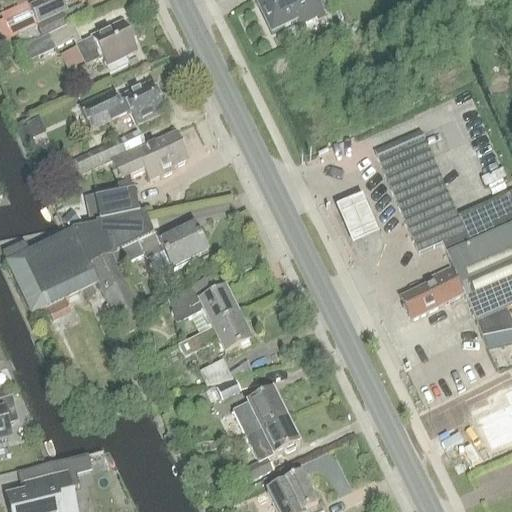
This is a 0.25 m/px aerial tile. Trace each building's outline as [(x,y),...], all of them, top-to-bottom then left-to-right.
[(3,22),(0,23),(0,36),(3,43),(15,37),(16,40),(17,39),(22,50),(62,31),(56,18),(67,13),(62,3),(69,0),(41,0),(43,3),(29,9),(30,11),(29,11),(26,5),(17,9),(1,16),(3,22)] [(23,0),(13,0),(17,9),(26,5),(23,0)] [(316,0),(262,0),(255,4),(271,36),(296,23),(300,30),(325,18),(316,0)] [(22,51),(20,52),(27,66),(74,43),(86,68),(103,60),(111,76),(129,67),(125,60),(136,54),(135,51),(136,48),(133,42),(130,41),(123,26),(82,46),(72,26),(62,31),(22,50),(22,51)] [(116,101),(112,92),(79,108),(91,134),(111,125),(111,127),(130,118),(136,130),(145,125),(146,127),(149,126),(148,123),(164,116),(163,113),(164,112),(160,103),(159,104),(150,87),(122,101),(121,99),(116,101)] [(37,119),(23,126),(31,141),(44,134),(37,119)] [(120,142),(64,167),(73,180),(145,148),(138,134),(120,142)] [(442,246),(447,257),(481,339),(511,332),(511,325),(506,312),(511,308),(511,200),(510,196),(457,220),(420,135),(375,155),(419,256),(442,246)] [(121,183),(123,182),(124,186),(118,187),(119,191),(94,196),(100,224),(139,216),(134,191),(132,192),(129,179),(143,172),(148,183),(158,178),(160,181),(174,174),(173,171),(188,164),(181,150),(182,147),(179,142),(177,142),(175,138),(175,137),(136,156),(136,155),(112,165),(121,183)] [(337,214),(354,251),(379,239),(363,202),(337,214)] [(71,213),(61,222),(72,231),(80,221),(71,213)] [(23,244),(3,254),(6,264),(4,265),(31,319),(97,287),(116,328),(140,317),(118,271),(161,250),(172,274),(207,257),(193,228),(159,245),(155,237),(155,236),(153,237),(146,222),(144,216),(139,217),(100,226),(96,227),(96,229),(68,234),(62,237),(27,253),(23,244)] [(176,326),(203,313),(212,331),(167,353),(168,354),(237,319),(225,294),(225,293),(225,292),(220,295),(212,280),(167,302),(172,313),(170,314),(176,326)] [(136,307),(140,316),(157,308),(152,299),(136,307)] [(251,345),(251,344),(250,344),(237,319),(168,354),(173,364),(183,359),(183,360),(217,343),(225,358),(251,345)] [(221,364),(200,374),(207,388),(230,383),(221,364)] [(242,394),(236,382),(216,391),(222,403),(242,394)] [(478,418),(492,449),(511,440),(511,390),(505,393),(510,404),(478,418)] [(232,413),(245,439),(285,420),(271,393),(232,413)] [(0,444),(10,443),(3,416),(15,413),(12,401),(0,403),(0,444)] [(273,460),(284,454),(286,455),(294,450),(295,448),(298,447),(285,420),(245,439),(253,454),(267,447),(273,460)] [(17,477),(22,476),(27,496),(8,501),(10,511),(74,511),(69,492),(79,489),(73,464),(88,460),(88,458),(17,476),(17,477)] [(267,462),(240,474),(247,488),(273,475),(267,462)] [(301,477),(282,486),(267,494),(275,511),(310,511),(317,509),(301,477)]
